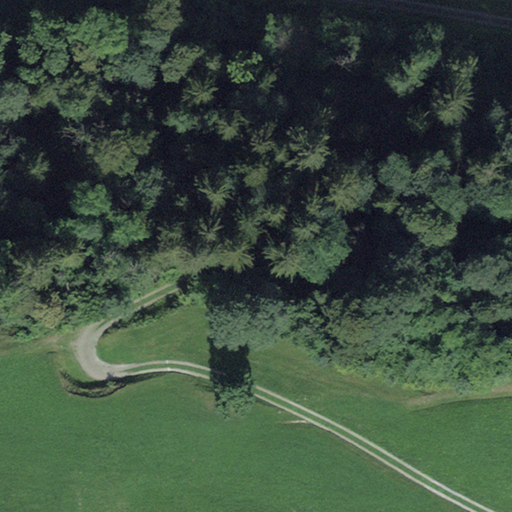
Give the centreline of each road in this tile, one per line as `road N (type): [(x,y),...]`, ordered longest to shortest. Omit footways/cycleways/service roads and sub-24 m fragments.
road 1 (track): [(511,235),(339,271),(220,273),(158,291),(96,323),(85,339),(97,369),(160,365),(216,375),(307,414),(483,511)]
road 2 (track): [(274,419),(511,389)]
road 3 (track): [(511,23),(339,0)]
